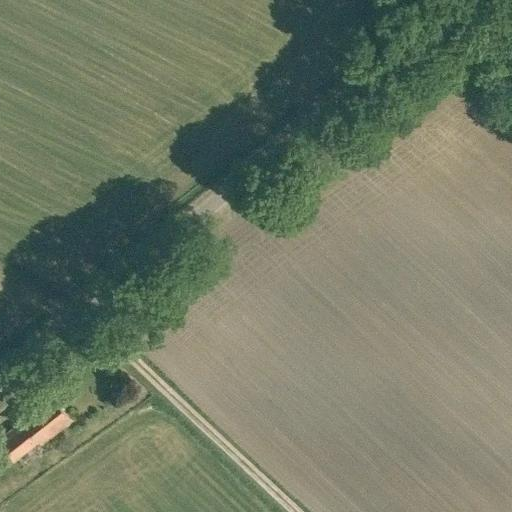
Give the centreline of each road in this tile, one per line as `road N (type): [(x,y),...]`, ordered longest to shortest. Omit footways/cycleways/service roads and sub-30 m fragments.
road 1 (unclassified): [(0,368),(463,0)]
road 2 (unknown): [(75,307),(291,511)]
